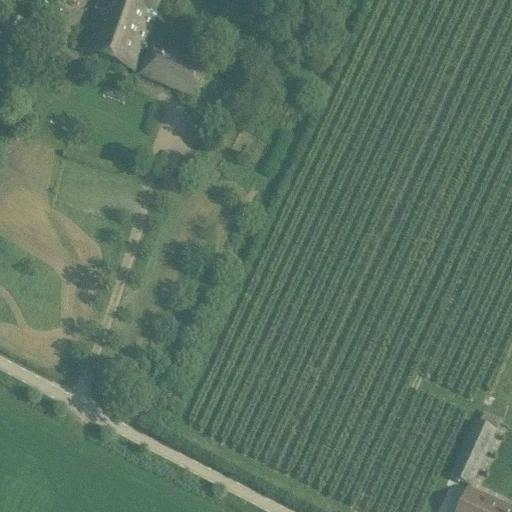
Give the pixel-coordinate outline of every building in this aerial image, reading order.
[(142,19),(144,14),(155,18),(161,0),(93,0),(98,2),(95,10),(93,10),(78,53),(135,75),(154,23),(142,19)] [(0,73),(3,74),(9,60),(19,64),(31,30),(0,18),(0,73)] [(151,44),(137,78),(192,99),(205,65),(151,44)] [(447,480),(471,489),(496,434),(495,433),(501,422),(483,414),(478,427),(473,424),(447,480)] [(510,511),(511,510),(468,491),(458,511),(510,511)]
